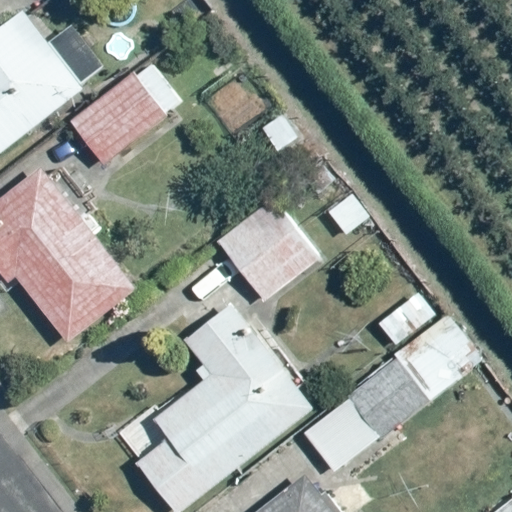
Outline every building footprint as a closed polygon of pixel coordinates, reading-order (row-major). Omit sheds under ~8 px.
[(0,154),(85,90),(23,10),(0,27),(0,154)] [(130,71),(68,118),(102,162),(164,115),(130,71)] [(41,164),(0,195),(0,275),(7,284),(14,278),(67,346),(140,289),(41,164)] [(272,202),(219,242),(265,301),(317,260),(272,202)] [(436,309),(418,286),(377,318),(395,341),(436,309)] [(168,439),(137,463),(174,511),(176,511),(313,409),(231,302),(183,339),(210,375),(153,419),(168,439)] [(394,359),(346,398),(380,440),(428,401),(394,359)] [(336,511),(306,472),(252,511),(336,511)] [(511,511),(511,496),(492,511),(511,511)]
